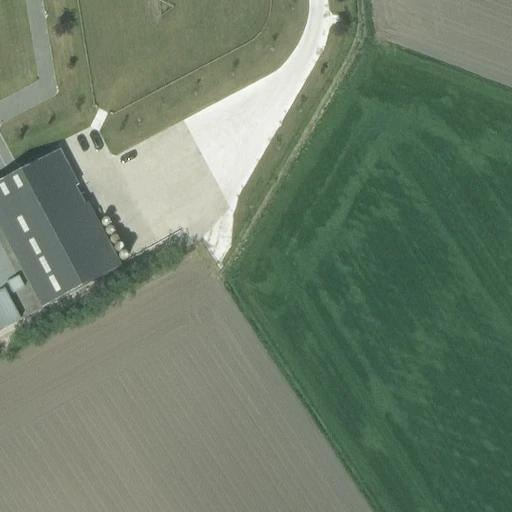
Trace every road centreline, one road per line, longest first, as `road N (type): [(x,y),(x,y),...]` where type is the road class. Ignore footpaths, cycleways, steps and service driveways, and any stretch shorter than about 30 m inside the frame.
road 1 (unknown): [(331,0),(303,70),(241,166),(160,239),(0,337)]
road 2 (unknown): [(36,0),(46,69),(20,113),(0,127)]
